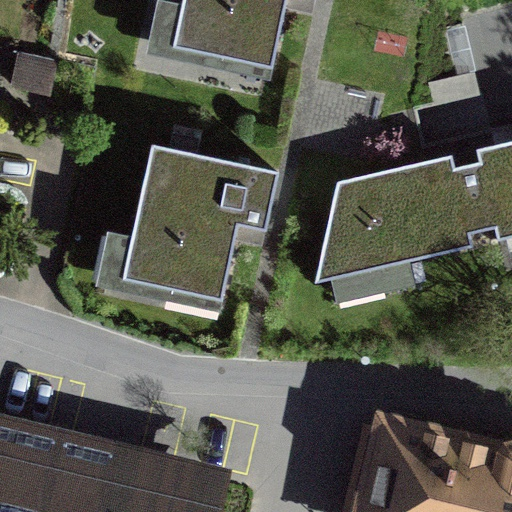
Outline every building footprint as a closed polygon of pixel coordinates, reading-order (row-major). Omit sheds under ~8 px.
[(282,0),(185,0),(174,54),(266,74),(282,0)] [(23,63),(16,94),(55,103),(61,72),(23,63)] [(456,172),(469,232),(504,225),(508,240),(511,239),(511,144),(481,151),(484,166),(456,172)] [(235,221),(267,228),(279,172),(152,145),(124,279),(219,299),(235,221)] [(469,232),(456,172),(457,157),(347,182),(319,283),(471,246),(469,232)] [(366,511),(511,511),(511,435),(492,431),(488,451),(387,427),(366,511)] [(0,511),(192,511),(196,499),(24,458),(0,452),(0,511)]
